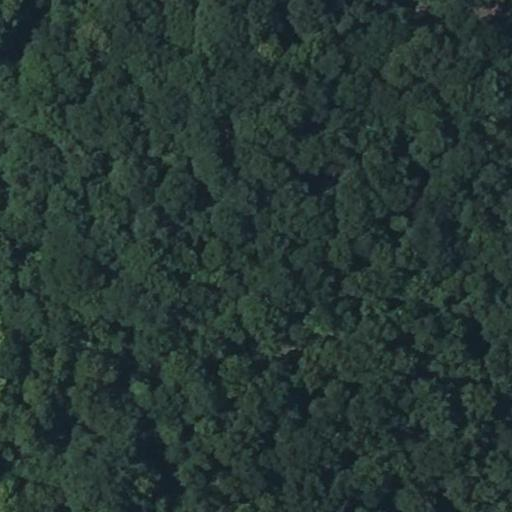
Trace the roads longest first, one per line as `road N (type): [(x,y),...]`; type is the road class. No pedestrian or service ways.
road 1 (track): [(0,330),(112,358),(249,355),(511,318)]
road 2 (track): [(511,16),(431,23),(305,5)]
